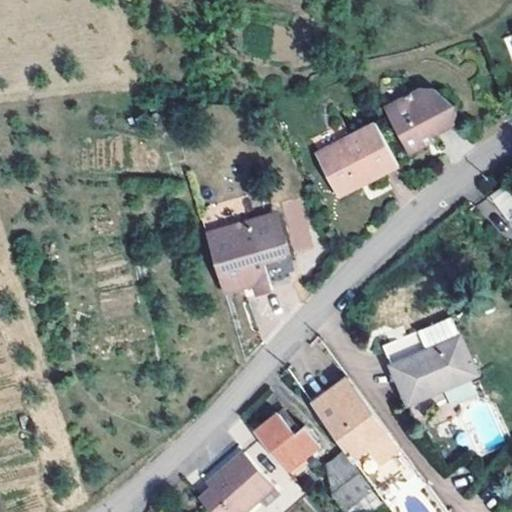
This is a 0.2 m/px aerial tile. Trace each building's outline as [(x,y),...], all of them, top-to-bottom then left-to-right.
[(458,118),(457,100),(445,107),(436,90),(418,85),(412,88),(412,86),(406,90),(406,92),(385,102),(412,150),(435,136),(432,132),(458,118)] [(445,107),(457,100),(443,87),(436,90),(445,107)] [(364,174),(367,180),(401,165),(379,123),(320,149),(338,187),(364,174)] [(341,193),(367,180),(364,174),(338,187),(341,193)] [(511,192),(508,185),(492,194),(509,226),(511,224),(511,192)] [(302,198),(283,202),(292,251),(311,247),(302,198)] [(275,209),(208,227),(223,281),(252,272),(255,283),(258,292),(272,289),(271,281),(292,274),(275,209)] [(252,272),(223,281),(225,291),(255,283),(252,272)] [(418,336),(454,322),(441,289),(405,304),(418,336)] [(418,336),(383,351),(408,408),(478,381),(454,322),(418,336)] [(354,386),(349,378),(329,393),(334,401),(354,386)] [(401,448),(354,386),(334,401),(329,393),(313,405),(353,459),(368,447),(380,464),(401,448)] [(285,411),(280,415),(295,435),(301,431),(285,411)] [(295,435),(280,415),(255,435),(286,473),(320,445),(306,427),(301,431),(295,435)] [(380,464),(368,447),(353,459),(365,475),(380,464)] [(212,492),(200,501),(209,511),(250,511),(275,490),(247,456),(228,471),(231,475),(225,479),(222,476),(208,487),(212,492)] [(327,470),(332,500),(341,511),(348,511),(373,494),(344,457),(327,470)] [(228,471),(222,476),(225,479),(231,475),(228,471)]
